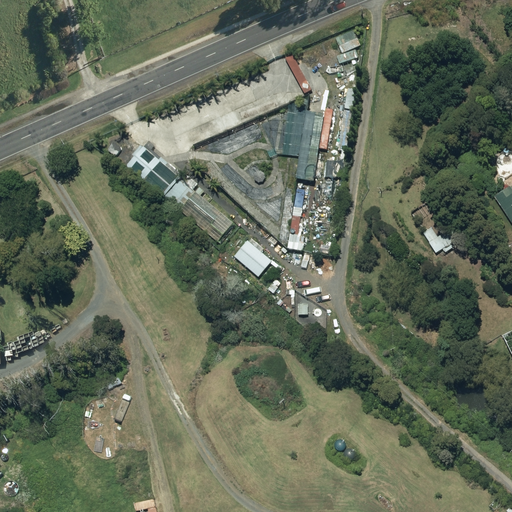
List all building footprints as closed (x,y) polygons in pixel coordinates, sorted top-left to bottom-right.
[(270,105),(273,110),(279,107),(277,102),(270,105)] [(277,154),(300,157),(306,108),(295,106),(268,116),(277,154)] [(298,179),(314,182),(325,114),(308,112),(298,179)] [(123,148),(114,142),(106,153),(114,159),(123,148)] [(127,167),(218,242),(234,223),(143,148),(127,167)] [(197,160),(226,165),(228,153),(199,148),(187,149),(188,161),(197,160)] [(317,218),(324,219),(324,217),(337,219),(345,160),(340,160),(340,162),(328,161),(326,178),(322,178),(317,218)] [(511,186),(511,187),(510,186),(495,196),(511,222),(511,186)] [(312,229),(316,189),(303,188),(299,228),(312,229)] [(219,206),(223,207),(226,205),(227,202),(225,198),(221,197),(218,199),(217,203),(219,206)] [(430,245),(436,253),(444,248),(447,253),(454,249),(453,247),(460,243),(452,230),(430,245)] [(242,237),(248,242),(235,258),(259,278),(273,262),(262,253),(264,250),(245,234),(242,237)] [(507,261),(511,256),(511,243),(510,242),(499,252),(507,261)] [(299,304),(299,315),(309,315),(308,305),(299,304)] [(107,381),(112,389),(124,382),(120,374),(107,381)] [(119,429),(133,425),(131,418),(117,422),(119,429)] [(133,425),(119,429),(121,437),(135,433),(133,425)] [(115,470),(118,477),(138,469),(145,466),(142,459),(115,470)] [(119,486),(126,483),(141,477),(138,469),(118,477),(115,478),(118,486),(119,486)] [(0,484),(0,511),(23,511),(31,508),(16,477),(0,484)] [(160,511),(157,498),(157,497),(137,502),(139,511),(150,508),(151,511),(160,511)]
